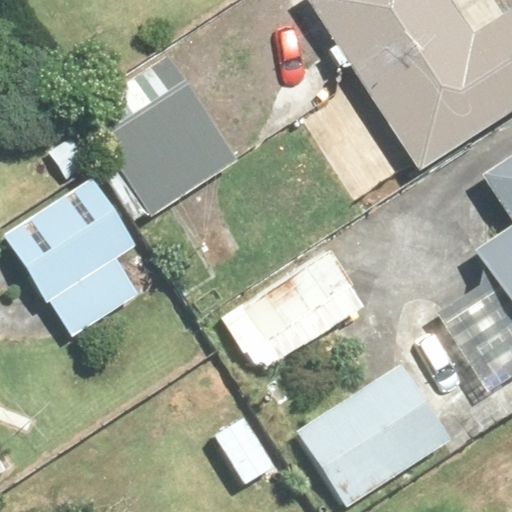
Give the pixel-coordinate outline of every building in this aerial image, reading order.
[(432,0),(295,0),(408,183),(511,118),(511,4),(509,0),(449,0),(437,7),(432,0)] [(162,63),(71,117),(135,226),(226,172),(162,63)] [(511,153),(468,181),(500,231),(461,256),(481,286),(431,318),(482,398),(511,378),(511,153)] [(87,185),(0,235),(0,253),(54,347),(148,293),(87,185)] [(314,251),(221,308),(255,363),(347,306),(314,251)] [(388,370),(278,438),(322,511),(351,511),(441,457),(388,370)] [(235,416),(200,439),(235,493),(270,470),(235,416)]
